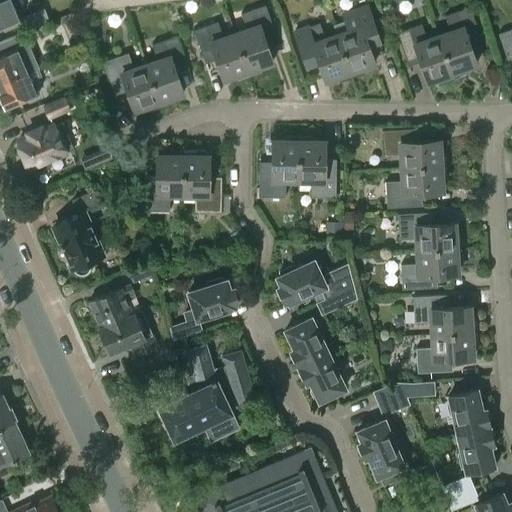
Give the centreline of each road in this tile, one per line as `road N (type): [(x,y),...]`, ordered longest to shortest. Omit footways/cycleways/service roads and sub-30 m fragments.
road 1 (residential): [(244,112),(237,211),(261,244),(251,316),(297,416),(336,434),(367,511)]
road 2 (residential): [(489,112),(511,428)]
road 3 (secondary): [(127,511),(0,235)]
road 4 (residential): [(244,112),(489,112)]
